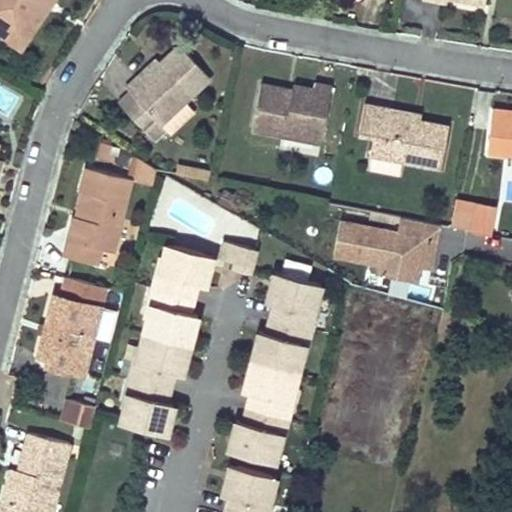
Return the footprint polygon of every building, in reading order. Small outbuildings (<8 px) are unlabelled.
[(0,0),(0,7),(27,24),(42,0),(0,0)] [(27,24),(0,7),(0,31),(16,42),(27,24)] [(157,118),(209,71),(179,39),(160,57),(141,74),(137,69),(123,80),(128,86),(116,96),(151,134),(162,124),(157,118)] [(156,52),(137,69),(141,74),(160,57),(156,52)] [(284,83),(260,79),(250,123),(283,131),(285,126),(321,134),(332,83),(315,80),(314,84),(293,80),(292,85),(291,90),(283,89),(284,83)] [(401,158),(435,164),(444,122),(416,117),(390,112),(391,107),(360,101),(354,131),(367,134),(364,150),(401,158)] [(505,107),(488,104),(483,147),(511,151),(511,114),(504,113),(505,107)] [(417,112),(391,107),(390,112),(416,117),(417,112)] [(321,134),(285,126),(283,131),(320,139),(321,134)] [(136,177),(152,181),(157,161),(138,149),(132,171),(137,172),(136,177)] [(401,158),(364,150),(363,157),(400,165),(401,158)] [(180,156),(179,165),(208,171),(211,161),(180,156)] [(112,248),(131,176),(85,163),(78,188),(85,190),(78,214),(72,212),(61,252),(96,261),(100,244),(112,248)] [(85,190),(78,188),(72,212),(78,214),(85,190)] [(470,224),(475,197),(454,194),(448,220),(470,224)] [(436,219),(398,211),(395,226),(337,213),(329,248),(375,257),(373,267),(412,275),(415,261),(421,232),(433,235),(436,219)] [(427,263),(433,235),(421,232),(415,261),(427,263)] [(117,400),(113,416),(153,427),(158,411),(166,413),(170,399),(162,396),(170,368),(178,370),(181,357),(174,355),(179,337),(183,321),(191,323),(195,309),(187,307),(195,278),(203,280),(206,268),(198,266),(203,247),(165,236),(161,251),(164,252),(156,283),(148,310),(143,309),(134,342),(139,343),(132,371),(123,401),(117,400)] [(224,236),(219,253),(234,257),(232,266),(248,271),(255,245),(224,236)] [(198,266),(206,268),(211,250),(203,247),(198,266)] [(148,280),(140,308),(143,309),(148,310),(156,283),(164,252),(161,251),(155,250),(148,280)] [(274,288),(278,270),(271,268),(266,286),(274,288)] [(235,430),(231,447),(271,459),(275,443),(271,442),(279,411),(287,382),(293,384),(301,352),(296,350),(303,323),(311,294),(316,296),(320,282),(278,270),(274,288),(266,286),(263,298),(270,299),(263,329),(256,327),(252,340),(260,342),(255,358),(250,376),(243,374),(240,385),(247,387),(239,416),(232,414),(228,428),(235,430)] [(98,303),(104,282),(65,273),(61,292),(52,290),(36,350),(47,354),(46,362),(82,371),(91,332),(84,331),(93,301),(98,303)] [(305,352),(319,297),(316,296),(311,294),(303,323),(296,350),(301,352),(305,352)] [(98,303),(93,301),(84,331),(91,332),(98,303)] [(99,306),(96,338),(110,339),(113,307),(99,306)] [(181,357),(186,339),(191,323),(183,321),(179,337),(174,355),(181,357)] [(252,340),(248,356),(243,374),(250,376),(255,358),(260,342),(252,340)] [(122,369),(114,399),(117,400),(123,401),(132,371),(139,343),(134,342),(130,341),(122,369)] [(279,444),(296,384),(293,384),(287,382),(279,411),(271,442),(275,443),(279,444)] [(68,394),(62,416),(88,422),(94,400),(68,394)] [(158,411),(153,427),(161,430),(166,413),(158,411)] [(235,430),(228,428),(223,445),(231,447),(235,430)] [(13,465),(5,499),(28,504),(54,510),(70,438),(28,429),(24,446),(33,448),(29,469),(19,467),(13,465)] [(33,448),(24,446),(19,467),(29,469),(33,448)] [(226,478),(233,480),(239,463),(231,461),(226,478)] [(224,511),(258,511),(267,486),(272,488),(276,473),(239,463),(233,480),(226,478),(222,490),(231,492),(224,511)] [(265,511),(272,488),(267,486),(258,511),(265,511)] [(26,511),(28,504),(5,499),(2,511),(26,511)]
